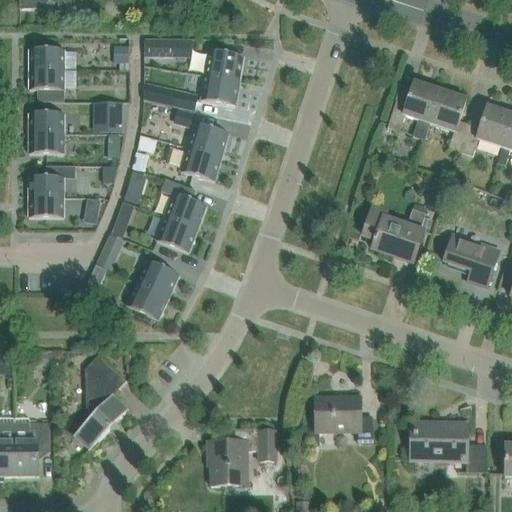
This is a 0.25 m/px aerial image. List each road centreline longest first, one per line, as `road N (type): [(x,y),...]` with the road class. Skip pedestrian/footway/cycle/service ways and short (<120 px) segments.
road 1 (residential): [(255,288),(347,0)]
road 2 (residential): [(511,375),(255,288)]
road 3 (residential): [(109,511),(128,463),(210,370),(255,288)]
road 4 (tertiary): [(376,0),(511,49)]
